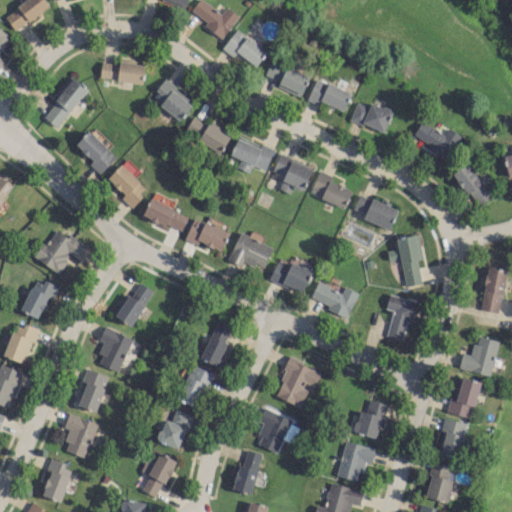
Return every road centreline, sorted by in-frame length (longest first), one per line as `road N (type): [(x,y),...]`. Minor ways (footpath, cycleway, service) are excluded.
road 1 (residential): [(0,109),(59,41),(95,26),(138,30),(252,110),(425,193),(457,241)]
road 2 (residential): [(0,128),(121,242),(419,383)]
road 3 (residential): [(457,241),(384,511)]
road 4 (residential): [(0,493),(76,312),(121,242)]
road 5 (residential): [(275,318),(208,452),(196,511)]
